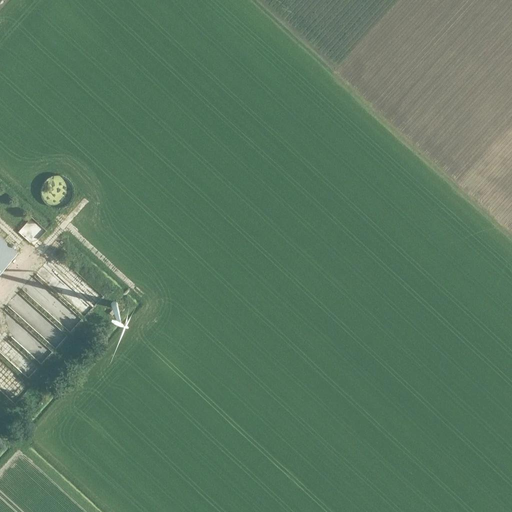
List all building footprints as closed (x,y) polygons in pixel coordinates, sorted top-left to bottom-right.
[(29,240),(42,229),(31,216),(18,228),(29,240)] [(0,271),(16,254),(0,239),(0,271)] [(59,271),(66,264),(49,248),(42,256),(59,271)] [(59,296),(69,287),(44,260),(35,268),(59,296)] [(18,291),(7,299),(15,311),(17,309),(22,317),(28,314),(31,318),(35,316),(18,291)] [(19,339),(38,360),(49,350),(35,335),(41,329),(30,316),(22,324),(28,330),(19,339)] [(0,334),(0,348),(9,355),(16,345),(0,334)] [(8,360),(25,375),(33,365),(17,350),(8,360)]
